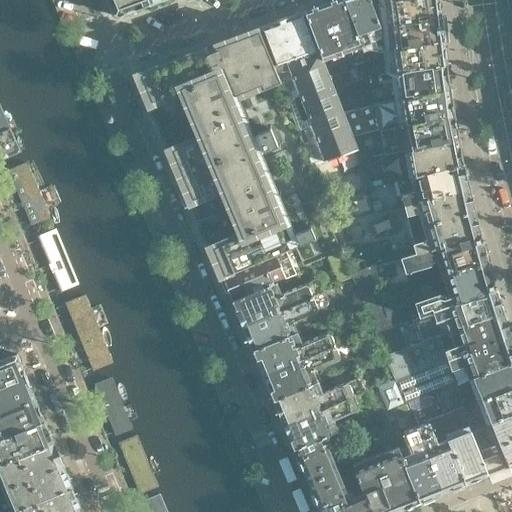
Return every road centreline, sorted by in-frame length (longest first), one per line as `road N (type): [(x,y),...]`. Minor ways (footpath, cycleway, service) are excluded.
road 1 (residential): [(294,511),(104,57)]
road 2 (residential): [(31,327),(109,511)]
road 3 (tertiary): [(477,0),(511,187)]
road 4 (residential): [(260,0),(104,57)]
